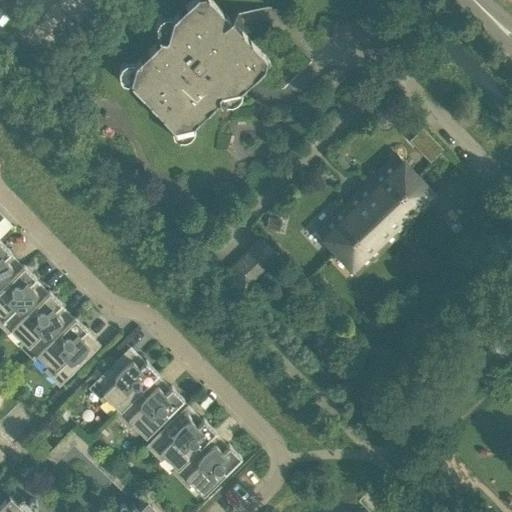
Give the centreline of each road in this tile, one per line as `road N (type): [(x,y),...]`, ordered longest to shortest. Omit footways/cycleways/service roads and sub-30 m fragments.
road 1 (residential): [(246,511),(276,482),(281,459),(272,441),(150,316),(107,301),(0,193)]
road 2 (residential): [(211,246),(397,70)]
road 3 (residential): [(511,190),(397,70)]
